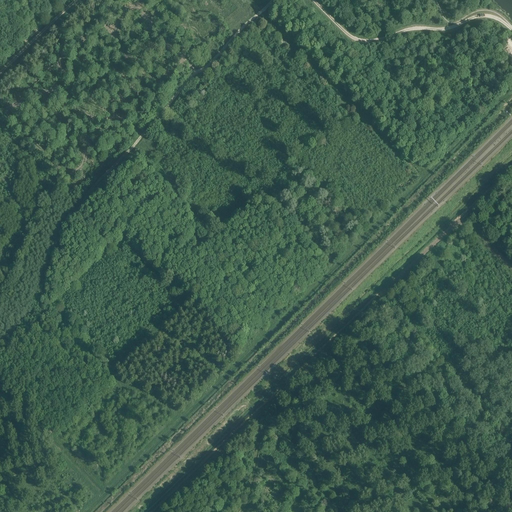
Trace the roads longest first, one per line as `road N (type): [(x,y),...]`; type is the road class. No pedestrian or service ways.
road 1 (track): [(86,511),(511,94)]
road 2 (track): [(98,511),(511,98)]
road 3 (track): [(511,154),(138,511)]
road 4 (track): [(239,511),(260,410),(511,171)]
road 5 (track): [(313,0),(366,42),(479,14),(511,31)]
road 6 (track): [(257,416),(152,511)]
